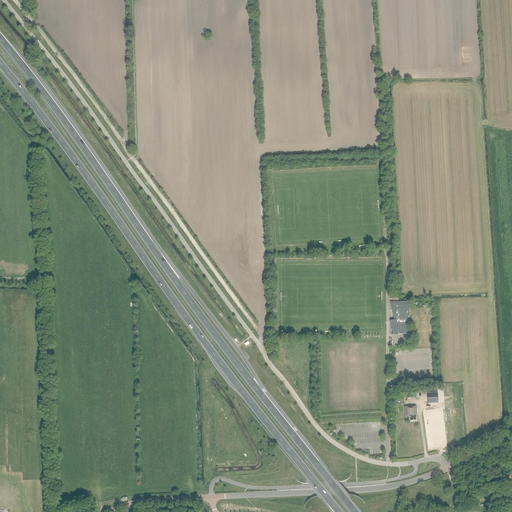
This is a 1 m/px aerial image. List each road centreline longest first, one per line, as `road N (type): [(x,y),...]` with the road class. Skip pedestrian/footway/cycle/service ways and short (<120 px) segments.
road 1 (trunk): [(354,511),(0,37)]
road 2 (trunk): [(0,63),(337,511)]
road 3 (unclassified): [(445,468),(437,458),(373,462),(333,442),(260,347)]
road 4 (track): [(260,347),(259,331),(131,155)]
road 5 (track): [(131,155),(14,0)]
road 6 (tertiary): [(312,492),(385,487),(445,468)]
